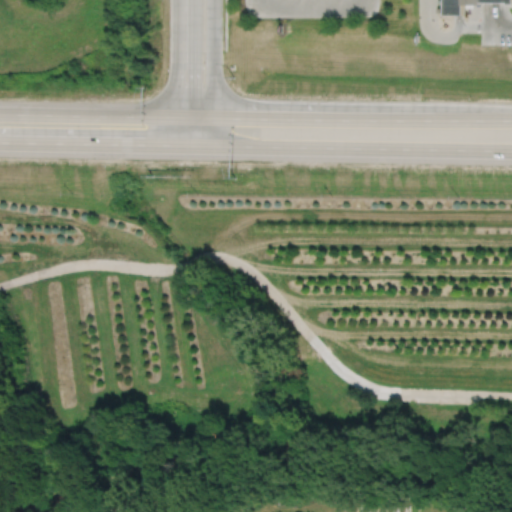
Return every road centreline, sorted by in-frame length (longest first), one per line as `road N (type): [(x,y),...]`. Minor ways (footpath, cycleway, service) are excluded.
road 1 (track): [(511,395),(360,383),(253,272),(218,255),(173,270),(83,263),(0,285)]
road 2 (track): [(199,256),(268,213),(511,214)]
road 3 (primary): [(211,145),(511,150)]
road 4 (primary): [(448,120),(212,117)]
road 5 (primary): [(0,141),(183,145)]
road 6 (primary): [(183,117),(0,113)]
road 7 (residential): [(211,145),(212,0)]
